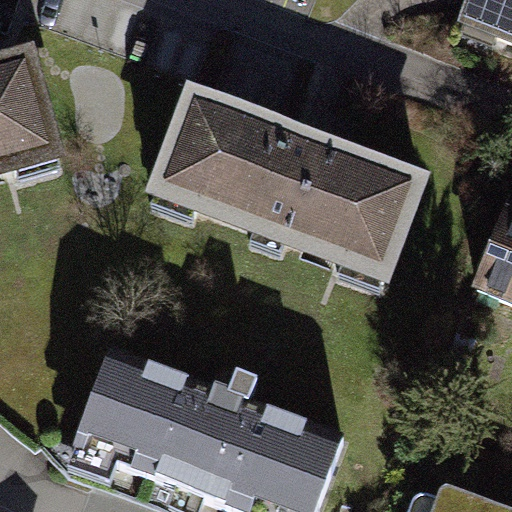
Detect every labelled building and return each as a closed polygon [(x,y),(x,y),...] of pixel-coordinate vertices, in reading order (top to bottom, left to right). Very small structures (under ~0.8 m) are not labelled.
[(511,0),(478,0),(462,44),(511,63),(511,0)] [(32,60),(0,69),(0,180),(61,163),(32,60)] [(185,104),(147,208),(388,296),(426,192),(185,104)] [(511,202),(511,206),(503,203),(462,308),(511,327),(511,202)] [(313,511),(339,437),(112,360),(72,478),(172,511),(313,511)] [(480,511),(437,495),(431,511),(480,511)]
